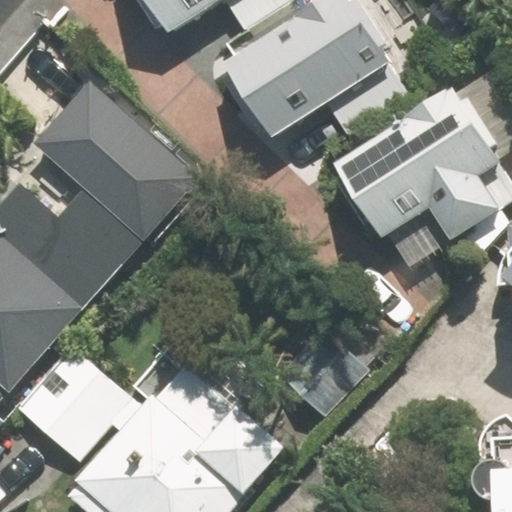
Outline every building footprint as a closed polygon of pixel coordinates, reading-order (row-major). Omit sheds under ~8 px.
[(141,0),(168,42),(227,5),(246,35),(302,0),(141,0)] [(348,0),(339,0),(223,72),(271,149),(330,112),(349,142),(413,102),(348,0)] [(0,216),(0,389),(9,397),(201,184),(93,88),(38,149),(50,160),(0,216)] [(454,98),(331,175),(379,251),(433,217),(452,248),(502,216),(481,183),(500,171),(454,98)] [(511,298),(511,277),(502,289),(511,298)] [(285,380),(325,416),(366,371),(326,335),(285,380)] [(21,410),(80,463),(138,398),(79,345),(21,410)] [(81,489),(106,511),(233,511),(283,458),(187,372),(81,489)] [(503,511),(511,511),(511,442),(500,443),(503,511)]
